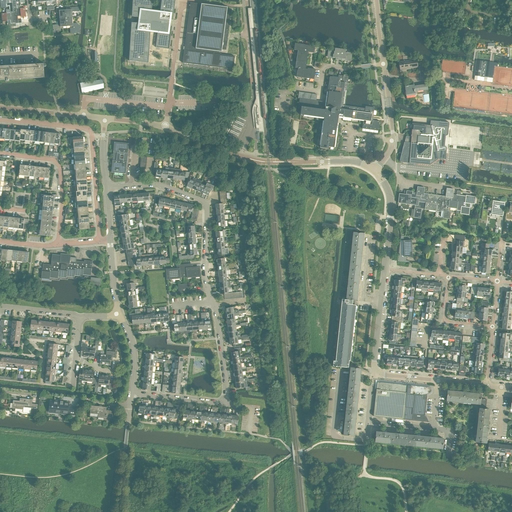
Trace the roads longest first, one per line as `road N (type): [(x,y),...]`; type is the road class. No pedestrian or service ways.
road 1 (residential): [(106,188),(158,184),(206,204),(205,271),(217,310),(225,404)]
road 2 (residential): [(0,153),(58,163),(57,245)]
road 3 (tertiary): [(374,171),(351,161),(261,162),(237,154)]
road 4 (residential): [(383,64),(322,67),(320,89),(283,94),(282,107)]
